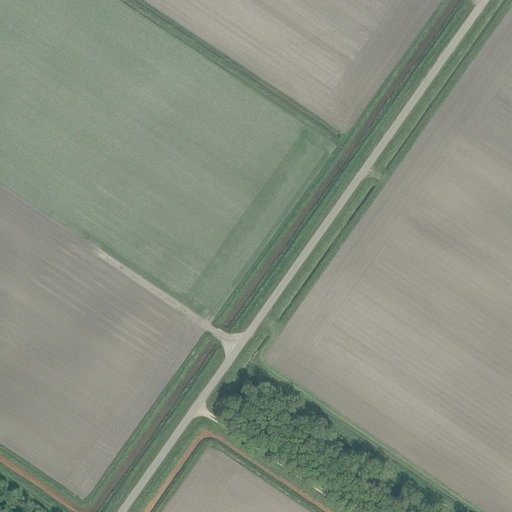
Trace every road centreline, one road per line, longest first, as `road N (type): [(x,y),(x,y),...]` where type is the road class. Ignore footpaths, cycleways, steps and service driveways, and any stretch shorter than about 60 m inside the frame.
road 1 (unclassified): [(121,511),(485,0)]
road 2 (track): [(197,403),(355,511)]
